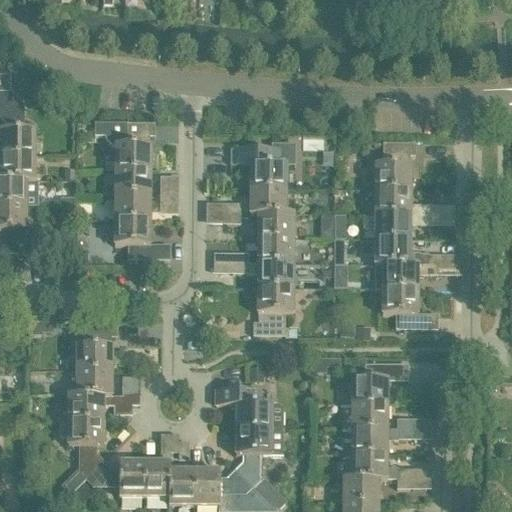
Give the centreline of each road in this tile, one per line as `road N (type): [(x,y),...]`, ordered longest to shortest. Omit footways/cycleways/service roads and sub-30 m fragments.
road 1 (residential): [(190,90),(466,99)]
road 2 (residential): [(467,349),(466,99)]
road 3 (residential): [(9,0),(35,51),(83,75),(190,90)]
road 4 (residential): [(190,90),(190,285),(175,302)]
road 5 (residential): [(175,302),(49,301),(0,289)]
road 6 (residential): [(440,511),(442,418),(467,349)]
road 7 (residential): [(174,385),(151,385),(150,429),(199,430),(199,385)]
